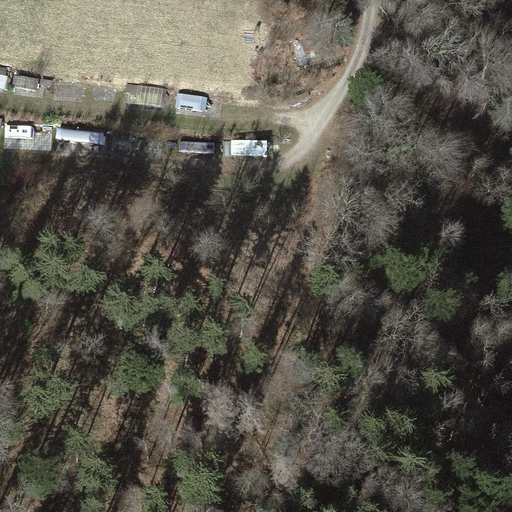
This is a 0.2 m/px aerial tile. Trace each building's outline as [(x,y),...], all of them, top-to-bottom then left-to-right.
[(40,84),(15,80),(12,97),(38,101),(40,84)] [(79,87),(52,85),(51,100),(78,102),(79,87)] [(116,92),(93,90),(92,102),(115,104),(116,92)] [(164,97),(128,92),(126,109),(162,114),(164,97)] [(42,129),(39,146),(87,153),(89,136),(42,129)] [(101,138),(100,153),(137,155),(138,141),(101,138)] [(157,142),(157,157),(201,159),(201,144),(157,142)] [(265,146),(234,144),(233,158),(265,159),(265,146)]
